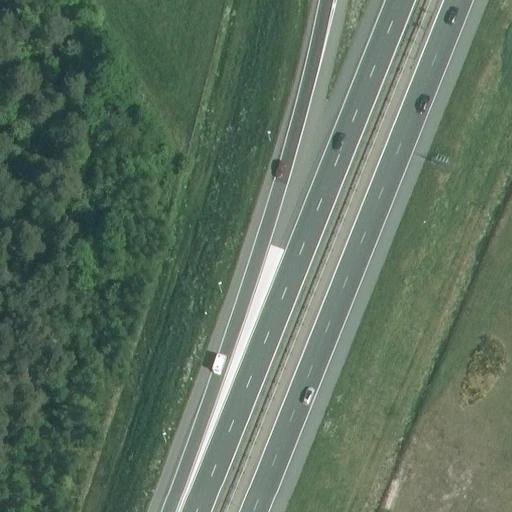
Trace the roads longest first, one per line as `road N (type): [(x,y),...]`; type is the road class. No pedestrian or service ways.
road 1 (motorway): [(399,0),(195,511)]
road 2 (motorway): [(253,511),(456,0)]
road 3 (motorway): [(326,0),(183,511)]
road 4 (track): [(74,0),(179,160)]
